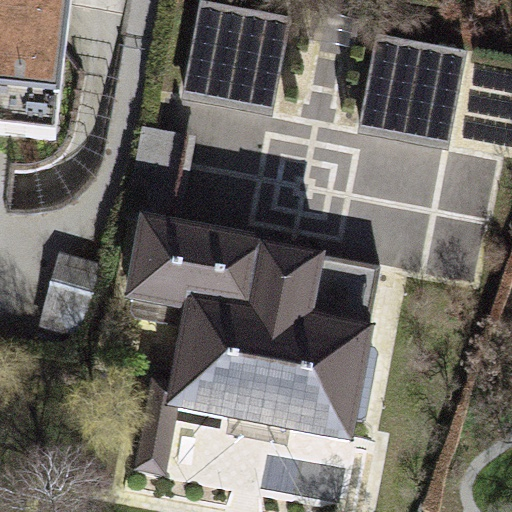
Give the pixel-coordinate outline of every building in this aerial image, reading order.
[(72,0),(0,0),(0,133),(56,140),(66,54),(72,0)] [(196,140),(143,130),(126,223),(146,227),(179,233),(196,140)] [(488,277),(501,150),(446,145),(434,271),(488,277)] [(131,303),(191,315),(178,388),(153,384),(137,472),(164,478),(177,409),(349,441),(380,271),(179,233),(146,227),(131,303)] [(100,268),(61,258),(42,325),(75,335),(85,322),(100,268)]
